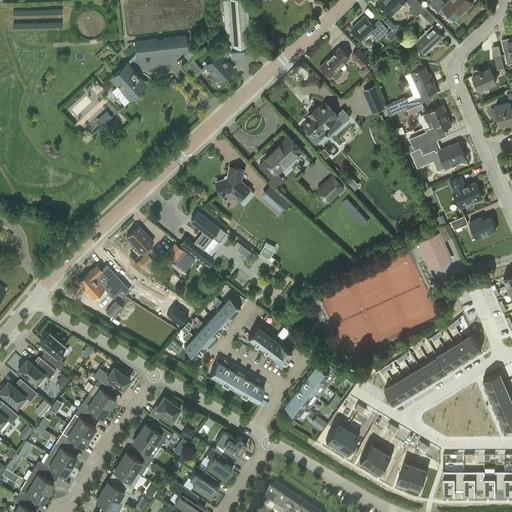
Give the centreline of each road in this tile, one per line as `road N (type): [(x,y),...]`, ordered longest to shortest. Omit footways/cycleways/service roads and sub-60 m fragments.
road 1 (tertiary): [(32,299),(345,0)]
road 2 (residential): [(485,149),(452,64),(511,3)]
road 3 (residential): [(65,511),(155,372)]
road 4 (residential): [(155,372),(32,299)]
road 5 (residential): [(394,511),(270,442)]
road 6 (residential): [(398,418),(441,445),(511,445)]
